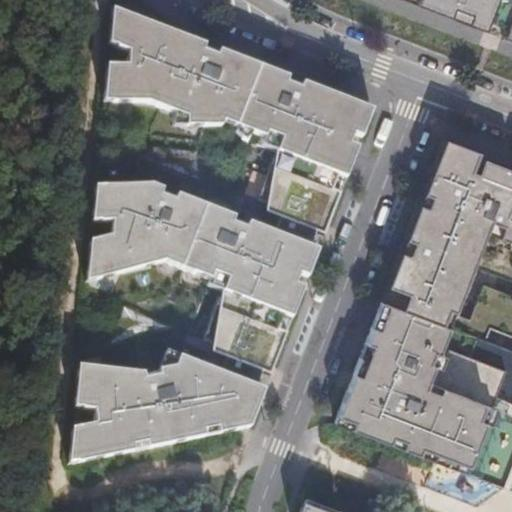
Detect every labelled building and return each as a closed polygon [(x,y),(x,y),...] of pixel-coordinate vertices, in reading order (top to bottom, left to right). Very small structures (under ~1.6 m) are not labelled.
[(511,0),(392,0),(491,38),(511,45),(511,0)] [(309,247),(314,233),(323,236),(339,196),(357,149),(348,145),(352,136),(360,139),(371,111),(363,108),(120,12),(111,9),(108,46),(116,50),(127,53),(127,67),(115,67),(106,67),(102,104),(111,104),(145,104),(187,120),(184,128),(220,128),(222,122),(236,128),(234,133),(251,142),(252,134),(260,137),(256,145),(276,153),(257,200),(266,204),(264,213),(280,219),(274,234),(309,247)] [(511,166),(459,145),(347,427),(433,461),(479,479),(511,393),(511,368),(463,349),(461,353),(454,351),(500,236),(511,241),(511,166)] [(156,149),(141,159),(200,182),(198,156),(156,149)] [(255,388),(261,373),(269,377),(285,335),(303,289),(294,286),(298,275),(307,279),(318,251),(309,247),(274,234),(151,187),(103,188),(94,188),(90,224),(100,223),(111,223),(110,237),(98,240),(88,243),(84,284),(94,281),(162,263),(209,281),(207,287),(222,293),(203,340),(213,344),(210,354),(225,360),(220,374),(255,388)] [(111,344),(166,328),(123,308),(111,344)] [(85,369),(76,367),(72,409),(81,408),(92,407),(94,425),(80,428),(70,430),(67,466),(77,464),(132,453),(146,450),(203,438),(217,436),(238,432),(249,430),(264,391),(255,388),(220,374),(178,358),(165,352),(157,372),(143,375),(85,369)]
